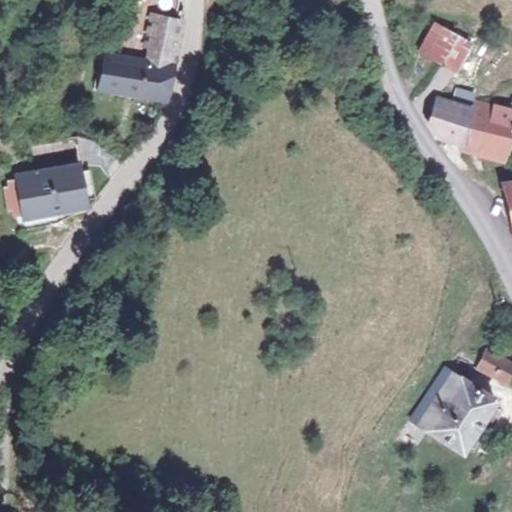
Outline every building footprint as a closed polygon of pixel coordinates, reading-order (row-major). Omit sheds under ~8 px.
[(178,22),(149,16),(142,47),(146,48),(144,60),(106,52),(98,88),(158,101),(168,66),(178,22)] [(472,37),(438,18),(420,48),(457,67),(472,37)] [(477,95),(458,88),(451,103),(440,97),(429,119),(444,136),(464,141),(461,148),(481,155),(505,163),(511,148),(511,145),(509,145),(511,133),(511,132),(511,112),(494,109),(475,103),(477,95)] [(29,142),(35,168),(81,163),(84,162),(82,135),(29,142)] [(35,168),(18,170),(21,210),(84,202),(81,163),(35,168)] [(511,369),(511,357),(488,345),(477,363),(506,379),(511,369)] [(496,392),(447,362),(409,418),(422,425),(418,431),(426,436),(430,430),(462,450),(496,392)]
